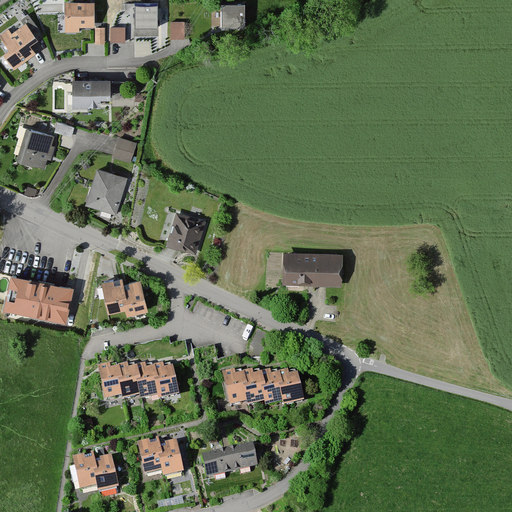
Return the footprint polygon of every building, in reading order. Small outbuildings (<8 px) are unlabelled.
[(79,32),(79,28),(92,28),(92,2),(63,3),(63,32),(79,32)] [(154,5),(131,6),(132,29),(155,28),(154,5)] [(244,6),(219,5),(218,31),(244,32),(244,6)] [(184,23),(170,23),(170,41),(185,41),(184,23)] [(2,54),(12,69),(33,53),(27,45),(35,40),(23,24),(10,33),(8,30),(0,35),(0,41),(7,50),(2,54)] [(95,44),(104,44),(104,27),(94,28),(95,44)] [(108,42),(123,42),(124,27),(108,27),(108,42)] [(99,101),(107,101),(107,80),(70,80),(70,109),(99,109),(99,101)] [(58,122),(55,131),(72,135),(74,125),(58,122)] [(52,138),(26,131),(18,163),(43,170),(46,159),(50,160),(53,147),(50,146),(52,138)] [(136,144),(117,138),(111,158),(130,163),(136,144)] [(127,179),(94,169),(83,206),(115,216),(127,179)] [(204,220),(174,210),(164,243),(194,252),(204,220)] [(339,254),(279,253),(279,282),(339,283),(339,254)] [(2,309),(65,320),(71,287),(8,276),(2,309)] [(119,277),(99,283),(108,313),(123,309),(125,315),(145,309),(137,280),(122,285),(119,277)] [(105,366),(92,370),(103,403),(118,398),(119,402),(136,397),(138,403),(156,397),(159,404),(179,398),(169,367),(160,370),(159,367),(151,369),(150,366),(142,369),(141,366),(132,369),(132,367),(124,369),(123,366),(115,369),(114,366),(106,369),(105,366)] [(230,373),(217,377),(228,409),(242,404),(244,409),(260,403),(263,410),(281,404),(283,411),(303,404),(293,374),(285,376),(284,373),(275,376),(274,373),(267,376),(266,373),(257,376),(256,374),(249,376),(248,373),(240,376),(239,372),(231,375),(230,373)] [(155,442),(135,448),(144,479),(159,474),(161,480),(181,474),(172,446),(158,450),(155,442)] [(250,446),(199,459),(204,481),(256,468),(250,446)] [(89,457),(69,463),(78,494),(93,489),(95,495),(115,489),(106,461),(92,465),(89,457)]
